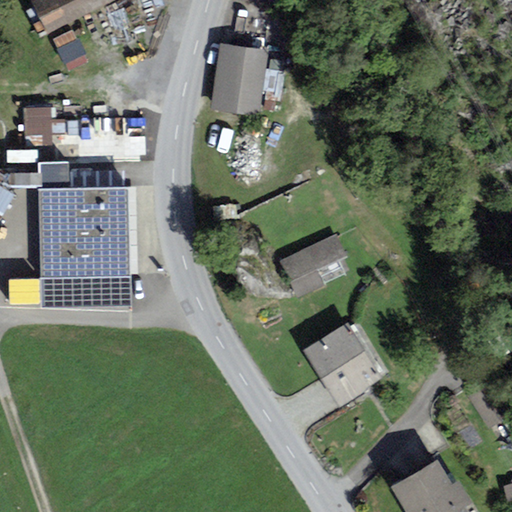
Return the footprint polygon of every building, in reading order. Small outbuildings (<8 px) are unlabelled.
[(38,0),(34,3),(48,30),(104,0),(38,0)] [(220,42),(210,107),(257,114),(267,49),(220,42)] [(26,141),(49,141),(48,107),(26,107),(26,141)] [(126,188),(39,191),(42,308),(130,306),(126,188)] [(337,233),(281,262),(291,282),(289,282),(297,299),(325,285),(318,272),(348,256),(337,233)] [(303,352),(338,409),(381,382),(347,325),(303,352)] [(436,460),(390,487),(404,511),(467,511),(465,508),(473,503),(459,481),(451,485),(436,460)]
